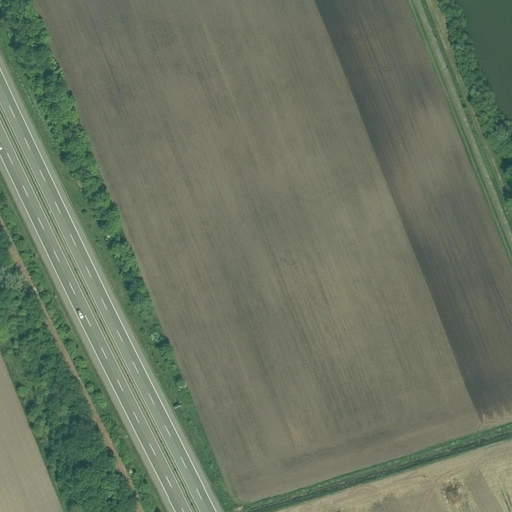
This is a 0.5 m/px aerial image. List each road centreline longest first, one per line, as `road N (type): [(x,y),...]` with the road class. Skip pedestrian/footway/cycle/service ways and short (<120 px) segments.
road 1 (motorway): [(208,511),(0,88)]
road 2 (motorway): [(0,145),(182,511)]
road 3 (track): [(416,0),(511,240)]
